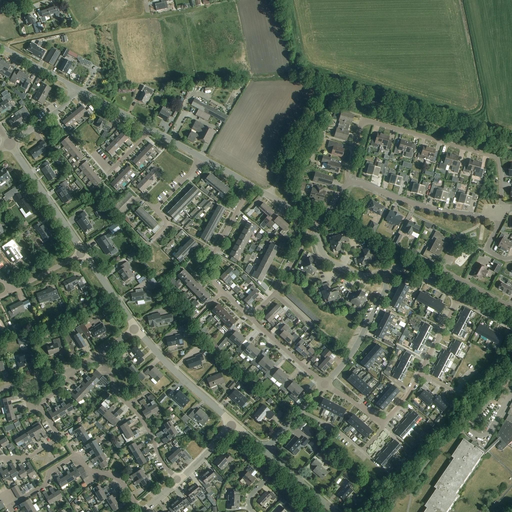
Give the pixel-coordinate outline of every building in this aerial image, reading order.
[(161,0),(162,3),(155,4),(157,11),(168,9),(166,2),(168,2),(167,0),(161,0)] [(55,7),(48,10),(50,16),(55,14),(57,18),(61,16),(59,11),(57,12),(55,7)] [(50,16),(48,10),(41,12),(43,17),(40,18),(42,23),(46,21),(45,17),(50,16)] [(32,20),(31,16),(25,18),(28,26),(35,24),(36,23),(35,19),(32,20)] [(40,23),(34,25),(37,33),(42,31),(40,23)] [(37,45),(32,42),(28,49),(33,52),(33,53),(35,54),(34,56),(41,60),(46,51),(40,48),(41,47),(37,45)] [(53,66),(60,53),(52,48),(44,61),(53,66)] [(65,48),(61,55),(65,58),(68,53),(70,54),(70,52),(65,48)] [(72,64),(64,60),(62,63),(63,63),(59,70),(66,74),(72,64)] [(11,66),(6,63),(0,73),(8,78),(12,71),(9,70),(11,66)] [(20,82),(25,74),(20,71),(17,75),(15,73),(10,81),(15,84),(17,80),(20,82)] [(25,74),(20,82),(23,83),(21,87),(26,90),(27,88),(31,82),(28,80),(30,76),(25,74)] [(40,89),(48,94),(51,89),(43,84),(40,89)] [(145,87),(142,86),(139,90),(143,92),(138,101),(145,104),(150,94),(151,95),(153,91),(145,87)] [(45,99),(48,94),(40,89),(37,94),(45,99)] [(12,100),(8,94),(1,99),(4,102),(0,104),(0,111),(1,113),(7,108),(8,110),(12,107),(9,102),(12,100)] [(45,99),(37,94),(34,100),(42,104),(45,99)] [(224,123),(228,117),(215,110),(200,101),(195,99),(191,106),(199,109),(203,112),(224,123)] [(87,112),(82,106),(77,110),(84,119),(85,118),(83,116),(86,113),(89,117),(91,116),(88,112),(87,112)] [(30,115),(25,108),(21,111),(21,110),(14,114),(16,117),(9,122),(13,128),(20,123),(20,125),(24,122),(21,117),(24,115),(26,118),(30,115)] [(77,110),(72,114),(80,123),(80,122),(78,120),(81,117),(83,120),(84,119),(77,110)] [(166,113),(161,110),(158,116),(167,121),(170,116),(174,118),(177,112),(174,111),(173,113),(168,110),(166,113)] [(340,121),(339,125),(349,128),(351,121),(352,122),(354,115),(341,112),(339,121),(340,121)] [(78,124),(80,123),(72,114),(67,118),(75,127),(75,126),(74,124),(76,122),(78,124)] [(75,127),(67,118),(62,122),(68,129),(69,128),(72,125),(74,128),(75,127)] [(107,122),(100,118),(97,123),(98,123),(96,126),(102,130),(103,129),(108,132),(110,128),(105,125),(107,122)] [(191,132),(187,139),(193,143),(196,138),(208,145),(215,131),(196,121),(192,129),(199,133),(198,135),(191,132)] [(349,128),(339,125),(337,129),(337,128),(334,137),(347,141),(348,134),(347,134),(349,128)] [(117,133),(116,134),(124,142),(129,138),(123,132),(119,135),(117,133)] [(113,138),(112,138),(120,147),(124,142),(116,134),(115,135),(118,137),(115,140),(113,138)] [(378,144),(381,145),(383,135),(378,134),(376,140),(372,139),(371,146),(377,148),(378,144)] [(383,135),(381,145),(386,147),(385,150),(389,151),(391,142),(388,141),(389,137),(383,135)] [(64,147),(62,149),(62,150),(71,142),(67,138),(61,143),(64,147)] [(108,142),(107,143),(115,151),(120,147),(112,138),(111,139),(113,141),(110,144),(108,142)] [(398,150),(404,152),(406,142),(401,140),(399,147),(396,146),(394,153),(397,154),(398,150)] [(47,146),(43,141),(40,144),(40,145),(30,152),(34,159),(46,151),(44,148),(47,146)] [(338,144),(329,141),(328,147),(333,149),(331,154),(342,157),(344,150),(337,147),(338,144)] [(66,154),(67,155),(76,147),(71,142),(62,150),(63,151),(66,149),(68,152),(66,154)] [(406,142),(404,152),(409,153),(408,157),(411,158),(413,151),(410,150),(412,143),(406,142)] [(115,151),(107,143),(106,144),(109,146),(106,149),(102,145),(101,147),(105,151),(105,150),(111,156),(115,151)] [(146,148),(154,156),(155,156),(152,154),(155,151),(159,154),(160,152),(157,149),(156,149),(150,144),(146,148)] [(80,152),(76,147),(67,155),(67,156),(70,154),(72,157),(70,159),(71,160),(80,152)] [(423,156),(427,157),(430,148),(423,147),(422,153),(419,152),(417,158),(423,159),(423,156)] [(146,148),(141,153),(150,161),(150,160),(148,158),(151,155),(153,157),(154,156),(146,148)] [(430,148),(427,157),(426,160),(435,163),(436,157),(434,156),(435,150),(430,148)] [(74,167),(75,165),(77,168),(81,164),(79,161),(84,157),(80,152),(71,160),(71,161),(74,159),(76,161),(73,165),(74,167)] [(141,153),(137,158),(145,166),(146,165),(144,163),(146,160),(149,162),(150,161),(141,153)] [(447,165),(450,166),(452,156),(450,155),(450,154),(447,153),(445,159),(442,158),(439,168),(443,170),(443,168),(446,169),(447,165)] [(331,158),(323,156),(322,162),(328,164),(326,170),(338,173),(340,165),(330,162),(331,158)] [(452,156),(450,166),(452,166),(451,170),(454,171),(454,173),(457,174),(460,163),(457,162),(458,157),(455,156),(452,156)] [(145,166),(137,158),(132,162),(138,168),(142,164),(144,166),(145,166)] [(470,171),(473,172),(476,162),(473,161),(470,160),(468,166),(465,165),(463,172),(469,174),(470,171)] [(366,174),(372,176),(374,167),(372,166),(373,163),(367,161),(365,167),(368,168),(367,174),(366,174)] [(49,165),(47,162),(42,165),(44,168),(42,170),(49,181),(56,177),(48,166),(49,165)] [(80,174),(81,175),(90,167),(85,162),(79,168),(82,172),(80,174)] [(476,162),(473,172),(476,173),(475,177),(481,178),(484,170),(480,169),(482,163),(479,162),(478,163),(476,162)] [(374,167),(372,176),(378,177),(377,177),(379,171),(382,172),(382,171),(384,165),(378,163),(377,168),(374,167)] [(124,171),(132,179),(133,178),(131,176),(133,173),(137,177),(139,175),(135,171),(134,172),(128,166),(124,171)] [(84,179),(85,180),(94,172),(90,167),(81,175),(81,176),(84,174),(86,177),(84,179)] [(0,185),(11,178),(5,168),(0,171),(0,185)] [(147,171),(156,179),(160,174),(154,168),(150,172),(148,170),(147,171)] [(388,183),(394,185),(397,177),(394,176),(395,171),(390,170),(388,177),(391,178),(389,183),(388,183)] [(131,180),(132,179),(124,171),(119,176),(128,184),(128,183),(126,181),(129,178),(131,180)] [(144,175),(143,175),(151,184),(156,179),(147,171),(146,172),(149,174),(146,177),(144,175)] [(98,177),(94,172),(85,180),(86,180),(88,178),(90,181),(88,183),(89,184),(98,177)] [(328,176),(315,173),(314,177),(316,178),(315,182),(331,187),(332,181),(329,181),(328,178),(328,176)] [(210,174),(208,177),(205,175),(201,180),(203,182),(205,181),(210,185),(215,178),(212,175),(212,176),(210,174)] [(397,177),(394,185),(400,187),(400,186),(401,181),(404,182),(406,175),(400,174),(399,177),(397,177)] [(139,179),(138,180),(147,188),(151,184),(143,175),(142,176),(144,178),(141,181),(139,179)] [(119,176),(115,180),(123,188),(124,187),(122,185),(124,182),(127,185),(128,184),(119,176)] [(98,177),(89,184),(90,185),(92,183),(94,186),(91,189),(92,191),(96,188),(96,187),(102,182),(98,177)] [(210,185),(214,189),(220,182),(217,179),(217,180),(215,178),(210,185)] [(123,188),(115,180),(110,185),(116,191),(120,187),(122,189),(123,188)] [(147,188),(138,180),(138,181),(140,183),(137,186),(135,184),(133,185),(136,188),(137,187),(142,193),(147,188)] [(411,192),(417,194),(419,186),(416,185),(417,181),(412,180),(410,186),(413,187),(411,192)] [(298,181),(296,190),(304,192),(306,183),(298,181)] [(57,192),(60,197),(65,204),(72,199),(65,188),(68,186),(65,182),(61,185),(63,188),(57,192)] [(214,189),(219,193),(225,186),(222,183),(221,184),(220,182),(214,189)] [(419,186),(417,194),(422,196),(423,195),(422,195),(424,190),(427,190),(429,183),(423,182),(422,186),(419,186)] [(200,193),(194,186),(191,189),(192,190),(190,191),(189,191),(196,197),(200,193)] [(224,196),(230,190),(227,187),(226,188),(224,186),(225,186),(219,193),(224,196)] [(434,199),(440,200),(442,192),(437,191),(438,187),(435,186),(433,192),(436,193),(435,199),(434,199)] [(326,192),(315,189),(312,188),(310,197),(323,201),(326,192)] [(442,192),(440,200),(446,202),(445,202),(447,196),(450,197),(451,192),(452,190),(446,188),(445,193),(442,192)] [(458,203),(464,204),(466,196),(463,195),(464,192),(459,190),(457,196),(460,197),(458,203),(458,202),(458,203)] [(191,202),(196,197),(189,191),(187,194),(186,196),(185,195),(191,202)] [(21,196),(19,194),(13,197),(17,204),(19,203),(26,214),(33,210),(25,198),(23,200),(21,196)] [(466,196),(464,204),(469,206),(470,206),(469,206),(471,200),(474,201),(475,195),(472,194),(471,197),(466,196)] [(181,200),(187,206),(191,202),(185,195),(182,198),(183,199),(181,200)] [(176,204),(183,211),(187,206),(181,200),(178,203),(177,205),(176,204)] [(384,208),(372,201),(370,205),(368,208),(369,208),(368,209),(380,215),(384,208)] [(260,210),(264,213),(269,208),(263,203),(259,208),(257,206),(253,210),(255,211),(257,213),(260,210)] [(172,209),(178,215),(183,211),(176,204),(174,207),(174,208),(173,209),(172,209)] [(225,212),(224,212),(225,209),(218,206),(215,211),(223,215),(225,212)] [(143,208),(142,209),(140,207),(134,213),(139,217),(145,212),(145,211),(143,208)] [(250,217),(255,211),(253,210),(251,210),(249,208),(245,213),(250,217)] [(260,225),(264,229),(272,219),(270,217),(274,213),(269,208),(264,213),(268,216),(265,220),(260,225)] [(178,215),(172,209),(169,211),(170,212),(168,214),(174,220),(178,215)] [(215,211),(212,217),(220,221),(222,217),(221,217),(222,215),(223,215),(215,211)] [(387,222),(395,226),(396,225),(398,226),(402,218),(399,216),(399,215),(394,212),(394,213),(390,211),(385,220),(387,221),(387,222)] [(87,216),(84,212),(78,216),(80,220),(77,222),(85,233),(92,228),(85,217),(87,216)] [(147,213),(146,213),(145,212),(139,217),(143,222),(149,216),(150,216),(147,213)] [(151,218),(149,216),(143,222),(148,226),(154,220),(154,221),(154,220),(151,217),(151,218)] [(275,223),(279,227),(284,221),(278,216),(274,221),(272,219),(264,229),(264,228),(267,231),(269,228),(270,229),(272,226),(272,227),(275,223)] [(212,217),(209,222),(217,226),(219,223),(218,223),(219,221),(220,221),(212,217)] [(155,222),(154,221),(154,220),(148,226),(152,231),(159,224),(156,222),(155,222)] [(284,221),(279,227),(283,230),(280,233),(288,241),(290,238),(286,234),(290,230),(287,228),(289,226),(284,221)] [(416,234),(420,227),(409,221),(405,228),(406,228),(404,232),(411,236),(413,232),(416,234)] [(209,222),(206,227),(213,231),(214,232),(216,228),(215,228),(216,226),(217,226),(209,222)] [(253,233),(254,229),(257,230),(258,228),(247,222),(244,228),(253,233)] [(374,233),(378,225),(373,222),(369,230),(374,233)] [(111,227),(109,229),(111,232),(113,236),(114,237),(117,236),(123,232),(117,223),(111,227)] [(41,227),(39,224),(34,227),(36,231),(37,230),(45,241),(51,237),(43,225),(41,227)] [(206,227),(203,233),(211,237),(213,234),(212,233),(213,231),(206,227)] [(250,238),(253,233),(244,228),(241,234),(250,238)] [(435,241),(433,246),(442,250),(445,244),(442,243),(445,237),(436,232),(432,240),(435,241)] [(211,237),(203,233),(200,238),(208,243),(210,239),(209,239),(210,237),(211,237)] [(246,244),(250,238),(241,234),(238,239),(246,244)] [(344,237),(344,234),(329,238),(333,253),(341,251),(342,254),(345,253),(343,246),(342,247),(341,243),(346,241),(346,243),(349,242),(347,236),(344,237)] [(397,244),(402,236),(398,234),(393,242),(397,244)] [(501,250),(503,251),(509,241),(504,238),(505,235),(502,234),(499,239),(502,241),(499,247),(501,249),(501,250)] [(114,250),(104,236),(97,241),(106,255),(111,252),(113,255),(117,252),(115,249),(114,250)] [(196,247),(195,246),(197,244),(191,239),(187,243),(193,249),(196,247)] [(238,239),(235,245),(243,249),(246,244),(238,239)] [(509,241),(503,251),(506,252),(506,251),(509,253),(511,247),(511,240),(511,242),(509,241)] [(187,243),(183,248),(189,254),(192,251),(191,251),(193,249),(193,250),(193,249),(187,243)] [(13,247),(10,244),(5,247),(7,250),(5,252),(13,263),(19,259),(12,248),(13,247)] [(268,249),(276,254),(279,248),(271,244),(268,249)] [(240,255),(243,249),(235,245),(232,250),(240,255)] [(442,250),(433,246),(431,250),(427,248),(423,256),(432,261),(435,255),(439,257),(442,250)] [(363,250),(361,247),(359,248),(361,255),(361,254),(363,258),(358,260),(357,258),(354,259),(356,265),(359,264),(360,267),(374,263),(370,248),(363,250)] [(183,248),(178,252),(184,258),(187,256),(187,255),(188,253),(189,254),(183,248)] [(268,249),(265,255),(273,259),(276,254),(268,249)] [(412,249),(409,255),(415,258),(417,252),(412,249)] [(229,256),(232,257),(230,260),(236,263),(240,255),(232,250),(229,256)] [(174,257),(180,263),(183,260),(182,259),(184,258),(178,252),(174,257)] [(317,257),(311,254),(310,257),(307,256),(300,269),(314,276),(317,269),(320,271),(321,268),(315,265),(315,266),(312,264),(314,259),(315,260),(317,257)] [(265,255),(262,261),(270,265),(273,259),(265,255)] [(262,261),(259,266),(267,270),(270,265),(262,261)] [(131,268),(127,262),(120,267),(122,270),(118,272),(125,282),(133,276),(129,270),(131,268)] [(487,268),(479,264),(472,276),(476,278),(476,277),(481,279),(483,275),(485,277),(488,272),(485,271),(487,268)] [(497,273),(501,267),(495,264),(492,270),(497,273)] [(259,266),(256,272),(265,276),(267,270),(259,266)] [(225,273),(230,278),(233,274),(237,277),(240,274),(236,270),(234,272),(230,268),(225,273)] [(177,276),(182,281),(188,274),(184,270),(177,276)] [(265,276),(256,272),(253,277),(262,282),(265,276)] [(227,280),(230,278),(225,273),(220,278),(228,286),(230,288),(232,285),(227,280)] [(182,281),(186,285),(193,279),(188,274),(182,281)] [(137,281),(140,284),(147,280),(144,276),(137,281)] [(63,283),(67,290),(69,293),(75,289),(74,287),(79,284),(83,292),(86,290),(85,288),(87,287),(85,283),(83,285),(82,283),(79,277),(76,279),(75,277),(63,283)] [(186,285),(191,290),(197,283),(193,279),(186,285)] [(191,290),(195,294),(202,288),(197,283),(191,290)] [(337,291),(340,290),(339,287),(333,289),(333,290),(329,292),(328,287),(329,286),(328,283),(322,285),(323,288),(320,289),(325,303),(340,298),(337,291)] [(409,287),(401,283),(398,289),(407,293),(407,292),(409,289),(413,291),(414,289),(410,287),(409,287)] [(511,288),(502,283),(499,289),(505,293),(505,294),(510,296),(511,294),(511,286),(511,287),(511,288)] [(252,292),(249,296),(254,301),(259,296),(254,291),(256,289),(252,285),(249,289),(252,292)] [(363,288),(360,287),(357,293),(358,294),(356,297),(351,295),(352,293),(349,292),(346,297),(349,299),(348,301),(361,308),(368,295),(361,291),(363,288)] [(49,290),(37,294),(39,302),(40,304),(49,301),(48,298),(50,297),(52,302),(60,299),(57,290),(54,291),(52,288),(48,289),(49,290)] [(195,294),(200,299),(206,292),(202,288),(195,294)] [(398,289),(395,295),(404,299),(404,298),(406,294),(410,297),(411,294),(407,292),(407,293),(398,289)] [(136,293),(131,294),(133,302),(144,300),(144,301),(151,300),(150,296),(149,290),(142,291),(142,290),(136,291),(136,293)] [(206,292),(200,299),(202,301),(201,303),(203,305),(211,297),(206,292)] [(416,300),(422,304),(428,293),(425,292),(424,294),(420,292),(416,300)] [(430,295),(428,293),(422,304),(428,307),(433,299),(429,297),(430,295)] [(254,301),(249,296),(246,298),(241,294),(239,296),(244,301),(249,306),(254,301)] [(395,295),(392,300),(401,305),(401,304),(403,300),(407,302),(408,300),(404,298),(404,299),(395,295)] [(428,307),(434,310),(440,300),(437,298),(436,300),(433,299),(428,307)] [(401,305),(392,300),(389,306),(398,310),(400,306),(404,308),(405,306),(401,304),(401,305)] [(440,300),(434,310),(440,313),(445,305),(441,303),(442,301),(440,300)] [(28,301),(26,302),(22,304),(21,302),(10,307),(13,314),(25,309),(25,310),(31,307),(28,301)] [(216,315),(223,309),(218,304),(215,307),(213,304),(209,308),(216,315)] [(278,305),(269,313),(274,318),(278,315),(281,318),(286,313),(278,305)] [(463,312),(461,311),(460,314),(470,319),(473,313),(465,308),(463,312)] [(220,320),(227,313),(223,309),(216,315),(214,318),(218,322),(220,320)] [(220,320),(225,324),(232,318),(227,313),(220,320)] [(271,321),(274,318),(269,313),(264,318),(272,326),(274,325),(271,321)] [(386,313),(383,318),(391,323),(392,322),(393,318),(398,321),(399,318),(394,316),(394,317),(389,315),(386,313)] [(154,316),(148,317),(149,325),(151,325),(151,328),(157,326),(156,324),(161,323),(161,324),(167,322),(168,323),(173,322),(172,315),(166,316),(160,318),(160,315),(159,314),(154,315),(154,316)] [(460,317),(458,321),(467,325),(470,319),(460,314),(458,316),(460,317)] [(235,327),(233,325),(236,322),(232,318),(225,324),(223,327),(227,331),(226,332),(229,335),(235,327)] [(383,318),(380,324),(388,328),(389,328),(391,324),(395,326),(396,324),(392,322),(391,323),(383,318)] [(455,323),(453,326),(464,331),(467,325),(458,321),(457,324),(455,323)] [(87,337),(91,335),(90,334),(92,333),(91,331),(89,332),(87,331),(87,330),(91,327),(88,322),(84,325),(81,327),(84,332),(87,337)] [(280,336),(284,340),(289,334),(292,331),(285,325),(283,323),(280,326),(277,330),(278,329),(281,331),(282,330),(284,331),(280,336)] [(419,328),(429,334),(433,328),(424,323),(422,327),(420,326),(419,328)] [(9,328),(13,338),(23,333),(18,324),(9,328)] [(103,326),(102,324),(90,331),(95,338),(106,331),(105,329),(105,328),(104,326),(103,326)] [(380,324),(377,330),(385,334),(386,333),(388,330),(392,332),(393,330),(389,328),(388,328),(380,324)] [(475,333),(482,336),(487,326),(485,324),(484,326),(480,324),(475,333)] [(460,337),(464,331),(453,326),(452,328),(454,330),(452,333),(460,337)] [(490,327),(487,326),(482,336),(488,339),(492,331),(489,329),(490,327)] [(84,333),(80,327),(76,330),(78,334),(73,336),(80,349),(86,346),(83,340),(83,339),(83,338),(81,338),(80,335),(84,333)] [(420,332),(418,336),(426,340),(429,334),(419,328),(418,331),(420,332)] [(385,334),(377,330),(374,336),(382,340),(385,335),(389,337),(390,335),(386,333),(385,334)] [(234,343),(241,336),(236,331),(230,339),(229,340),(228,341),(233,345),(234,343)] [(292,331),(289,334),(284,340),(289,344),(293,339),(295,341),(298,337),(294,334),(292,337),(289,334),(292,331)] [(488,339),(494,342),(499,332),(497,331),(496,333),(492,331),(488,339)] [(499,332),(494,342),(500,346),(505,338),(501,336),(502,334),(499,332)] [(177,336),(166,339),(168,347),(179,344),(180,346),(183,346),(182,341),(182,340),(181,334),(177,335),(177,336)] [(29,335),(23,337),(25,344),(26,347),(32,345),(29,335)] [(236,350),(239,352),(244,346),(242,344),(246,340),(241,336),(234,343),(239,347),(236,350)] [(414,338),(413,341),(423,346),(426,340),(418,336),(416,339),(414,338)] [(227,337),(221,344),(223,346),(228,341),(229,340),(227,337)] [(192,338),(189,341),(191,343),(194,346),(198,343),(194,340),(192,338)] [(61,346),(59,339),(53,340),(54,345),(47,347),(50,356),(59,353),(58,346),(61,346)] [(296,350),(300,354),(305,349),(303,346),(305,343),(301,340),(298,344),(300,346),(296,350)] [(464,345),(456,340),(454,344),(452,343),(450,346),(461,351),(464,345)] [(423,346),(413,341),(411,343),(413,344),(412,348),(420,352),(423,346)] [(244,351),(249,356),(255,348),(250,344),(247,348),(244,346),(239,352),(241,354),(244,351)] [(377,345),(373,349),(380,356),(381,355),(383,352),(387,355),(388,353),(384,350),(384,351),(377,345)] [(132,358),(134,356),(138,361),(136,362),(139,365),(144,361),(141,358),(144,356),(136,346),(128,353),(132,358)] [(308,346),(305,349),(300,354),(305,358),(309,354),(311,356),(315,351),(308,346)] [(451,349),(449,353),(453,355),(458,357),(461,351),(450,346),(449,348),(451,349)] [(260,353),(255,348),(249,356),(253,360),(251,363),(253,365),(259,359),(256,357),(260,353)] [(321,355),(323,356),(326,359),(323,362),(328,367),(333,362),(328,358),(330,355),(332,354),(327,349),(321,355)] [(373,349),(369,354),(376,360),(379,357),(382,360),(384,358),(381,355),(380,356),(373,349)] [(33,359),(31,351),(26,353),(26,355),(19,357),(19,360),(17,361),(19,368),(25,367),(25,365),(31,363),(30,360),(33,359)] [(453,355),(449,353),(445,351),(443,354),(441,353),(440,356),(450,361),(453,355)] [(401,355),(400,358),(410,363),(414,357),(405,353),(403,356),(401,355)] [(202,355),(202,354),(198,356),(198,357),(187,361),(190,369),(202,364),(201,362),(204,360),(205,359),(204,354),(202,355)] [(369,354),(365,359),(371,365),(372,364),(375,361),(378,364),(380,363),(376,360),(369,354)] [(438,363),(447,367),(450,361),(440,356),(438,358),(440,359),(438,363)] [(258,364),(263,368),(269,361),(265,357),(261,361),(259,359),(253,365),(256,367),(258,364)] [(401,362),(399,365),(407,369),(410,363),(400,358),(399,361),(401,362)] [(371,365),(365,359),(360,364),(367,370),(371,366),(374,369),(376,367),(372,364),(371,365)] [(265,375),(267,377),(273,371),(271,369),(274,365),(269,361),(263,368),(268,372),(265,375)] [(328,367),(323,362),(320,366),(317,362),(313,366),(317,370),(319,368),(323,372),(328,367)] [(435,365),(433,368),(444,373),(447,367),(438,363),(437,367),(435,365)] [(395,368),(394,370),(404,376),(407,369),(399,365),(397,369),(395,368)] [(164,376),(154,367),(151,370),(149,368),(144,373),(147,376),(149,374),(157,383),(164,376)] [(432,375),(440,380),(444,373),(433,368),(432,371),(434,372),(432,375)] [(273,376),(277,381),(284,373),(279,369),(275,373),(273,371),(267,377),(270,380),(273,376)] [(347,380),(352,384),(358,377),(357,376),(354,374),(357,370),(355,369),(352,373),(353,373),(347,380)] [(83,377),(88,382),(94,386),(96,384),(97,385),(101,386),(103,384),(106,387),(110,383),(96,370),(92,375),(94,376),(91,379),(86,374),(83,377)] [(404,376),(394,370),(392,373),(394,374),(392,377),(401,382),(404,376)] [(140,373),(136,377),(141,382),(145,378),(140,373)] [(225,383),(221,373),(207,379),(211,388),(221,384),(225,383)] [(289,378),(284,373),(277,381),(282,385),(279,388),(282,390),(287,384),(285,382),(289,378)] [(352,384),(356,388),(363,381),(362,381),(359,378),(362,375),(360,373),(357,376),(358,377),(352,384)] [(356,388),(361,393),(367,386),(367,385),(364,382),(367,379),(365,377),(362,381),(363,381),(356,388)] [(78,382),(81,385),(89,392),(94,386),(88,382),(86,385),(81,380),(78,382)] [(240,381),(235,386),(239,389),(243,384),(240,381)] [(367,386),(361,393),(366,397),(372,390),(368,386),(371,383),(370,381),(367,385),(367,386)] [(287,389),(292,393),(298,386),(293,382),(290,386),(287,384),(282,390),(284,392),(287,389)] [(81,385),(78,388),(75,385),(73,388),(78,393),(83,397),(89,392),(81,385)] [(386,386),(385,388),(384,388),(388,391),(389,390),(396,396),(400,392),(393,385),(389,389),(386,386)] [(298,386),(292,393),(296,397),(294,401),(296,403),(302,396),(299,394),(303,390),(298,386)] [(247,401),(235,390),(229,397),(241,408),(247,401)] [(380,393),(384,396),(384,395),(391,401),(396,396),(389,390),(388,391),(385,394),(382,391),(380,393)] [(427,393),(424,390),(418,397),(423,402),(431,393),(429,391),(427,393)] [(78,393),(75,396),(70,391),(68,393),(78,403),(83,397),(78,393)] [(176,395),(172,391),(168,396),(172,400),(173,399),(183,408),(190,401),(179,391),(176,395)] [(498,402),(502,405),(508,395),(503,392),(498,402)] [(429,407),(432,403),(435,400),(432,397),(433,395),(431,393),(423,402),(429,407)] [(149,408),(152,414),(159,410),(153,401),(156,399),(155,398),(151,395),(147,398),(150,403),(147,405),(149,408)] [(376,397),(379,400),(380,400),(387,406),(391,401),(384,395),(384,396),(381,399),(378,396),(376,397)] [(3,400),(5,407),(12,405),(11,401),(17,399),(16,396),(3,400)] [(438,396),(435,400),(432,403),(437,408),(445,399),(443,397),(441,399),(438,396)] [(101,405),(102,406),(97,411),(103,416),(108,411),(110,408),(108,406),(109,405),(108,405),(112,401),(108,397),(101,405)] [(324,409),(322,413),(324,414),(326,410),(325,410),(329,401),(323,399),(322,401),(319,400),(316,405),(324,409)] [(447,401),(445,399),(437,408),(442,412),(449,405),(446,403),(447,401)] [(59,402),(63,408),(67,414),(73,410),(70,404),(66,406),(62,400),(59,402)] [(149,408),(147,405),(145,402),(144,400),(139,402),(141,405),(142,405),(146,410),(142,412),(146,418),(152,414),(149,408)] [(380,400),(379,400),(377,403),(373,400),(372,402),(376,405),(383,411),(387,406),(380,400)] [(330,417),(332,413),(331,413),(335,404),(329,401),(325,410),(326,410),(329,412),(327,416),(330,417)] [(427,508),(424,511),(447,511),(455,500),(459,495),(456,493),(484,453),(486,454),(487,452),(488,452),(489,451),(500,440),(502,443),(499,445),(498,446),(498,447),(498,448),(498,449),(499,450),(500,451),(501,451),(502,451),(503,450),(506,447),(508,446),(511,442),(511,403),(510,408),(511,408),(508,414),(511,416),(511,423),(506,420),(496,438),(499,439),(486,451),(485,450),(476,444),(474,446),(467,441),(464,439),(452,457),(454,458),(434,487),(437,489),(429,500),(425,506),(427,508)] [(53,406),(56,412),(57,412),(60,418),(67,414),(63,408),(59,410),(56,404),(53,406)] [(335,420),(337,416),(336,416),(340,407),(335,404),(331,413),(332,413),(335,415),(333,419),(335,420)] [(5,407),(7,414),(14,413),(20,411),(19,408),(13,409),(12,405),(5,407)] [(270,411),(263,405),(253,417),(260,423),(265,416),(270,420),(274,415),(270,411)] [(112,406),(110,408),(108,411),(103,416),(108,421),(113,416),(110,413),(115,408),(112,406)] [(336,416),(337,416),(341,418),(339,422),(341,423),(343,418),(342,418),(346,410),(340,407),(336,416)] [(57,412),(56,412),(53,414),(49,408),(47,410),(54,422),(60,418),(57,412)] [(120,409),(113,416),(108,421),(114,426),(119,421),(116,418),(118,416),(119,416),(123,412),(120,409)] [(209,418),(200,409),(197,413),(194,410),(189,416),(196,423),(197,421),(202,426),(209,418)] [(409,413),(407,415),(416,423),(420,418),(413,411),(410,414),(409,413)] [(14,413),(7,414),(9,422),(22,418),(21,415),(15,417),(14,413)] [(350,430),(353,426),(352,426),(358,419),(353,414),(351,417),(349,419),(347,421),(351,425),(348,428),(350,430)] [(185,415),(181,419),(185,423),(189,419),(185,415)] [(407,419),(404,422),(411,428),(416,423),(407,415),(405,417),(407,419)] [(356,429),(353,432),(354,434),(357,431),(357,430),(363,423),(358,419),(352,426),(353,426),(356,429)] [(120,427),(124,433),(130,430),(128,426),(134,423),(132,420),(120,427)] [(162,435),(165,434),(168,432),(168,431),(174,428),(170,421),(164,425),(166,429),(160,432),(162,435)] [(400,423),(398,426),(406,433),(411,428),(404,422),(401,425),(400,423)] [(359,438),(362,435),(361,434),(368,427),(363,423),(357,430),(357,431),(360,433),(357,437),(359,438)] [(40,425),(34,429),(37,435),(41,433),(44,439),(47,437),(40,425)] [(302,430),(311,438),(315,433),(306,425),(302,430)] [(78,433),(80,436),(80,437),(86,433),(82,426),(70,434),(72,437),(78,433)] [(402,439),(406,433),(398,426),(396,428),(397,429),(395,432),(402,439)] [(361,434),(362,435),(365,437),(362,441),(364,442),(367,439),(366,438),(372,431),(368,427),(361,434)] [(170,441),(169,440),(178,434),(174,428),(168,431),(168,432),(165,434),(166,436),(166,437),(162,440),(164,444),(170,441)] [(34,429),(27,433),(31,439),(34,437),(38,443),(41,441),(37,435),(34,429)] [(130,430),(124,433),(128,440),(140,433),(138,430),(132,433),(130,430)] [(27,433),(21,437),(25,443),(28,441),(32,447),(35,445),(31,439),(27,433)] [(80,437),(80,436),(74,440),(76,443),(82,439),(84,443),(90,439),(86,433),(80,437)] [(301,441),(295,436),(286,447),(292,453),(301,444),(304,447),(309,441),(304,437),(301,441)] [(25,443),(21,437),(14,441),(18,447),(22,445),(25,451),(28,449),(25,443)] [(6,438),(0,441),(0,443),(1,445),(0,445),(3,448),(6,446),(10,452),(16,448),(12,443),(9,445),(6,438)] [(90,447),(93,451),(99,447),(95,440),(83,448),(85,451),(90,447)] [(401,446),(394,440),(392,443),(390,442),(388,444),(397,452),(401,446)] [(128,447),(132,453),(139,449),(144,446),(143,443),(137,447),(135,443),(128,447)] [(388,448),(385,450),(392,457),(397,452),(388,444),(386,446),(388,448)] [(94,454),(96,457),(97,457),(103,453),(99,447),(93,451),(87,454),(89,457),(94,454)] [(132,453),(136,460),(143,456),(150,451),(148,448),(143,451),(141,453),(139,449),(132,453)] [(179,449),(173,454),(178,459),(181,456),(186,461),(188,459),(186,457),(189,455),(185,450),(183,452),(179,449)] [(381,452),(379,454),(387,462),(392,457),(385,450),(382,453),(381,452)] [(320,451),(316,456),(321,461),(326,455),(320,451)] [(100,463),(99,464),(102,469),(108,466),(105,461),(107,460),(103,453),(97,457),(96,457),(91,461),(92,464),(98,460),(100,463)] [(178,459),(173,454),(168,459),(167,458),(166,459),(166,458),(166,459),(166,460),(167,461),(167,462),(168,463),(168,464),(169,464),(170,462),(173,464),(176,461),(180,466),(183,464),(178,459)] [(232,459),(227,454),(224,457),(221,455),(214,463),(222,470),(229,462),(230,463),(232,459)] [(387,462),(379,454),(377,456),(378,458),(376,461),(383,467),(387,462)] [(143,456),(136,460),(140,466),(152,459),(151,456),(145,459),(143,456)] [(321,465),(315,460),(311,465),(316,468),(313,471),(322,479),(327,473),(320,467),(321,465)] [(30,470),(26,472),(28,475),(30,478),(36,474),(29,462),(26,464),(30,470)] [(12,470),(9,473),(11,476),(13,479),(16,477),(18,480),(19,481),(21,479),(19,475),(18,473),(12,463),(9,465),(12,470)] [(21,471),(18,473),(19,475),(21,479),(28,475),(26,472),(21,463),(18,465),(21,471)] [(74,472),(71,474),(74,480),(80,476),(83,480),(88,477),(82,467),(77,470),(73,464),(71,466),(74,472)] [(9,473),(7,470),(3,472),(0,466),(0,472),(4,480),(12,482),(13,479),(11,476),(9,473)] [(68,475),(64,478),(68,484),(74,480),(71,474),(67,468),(64,470),(68,475)] [(246,471),(248,473),(243,478),(247,482),(246,483),(249,486),(255,479),(251,476),(253,473),(248,468),(246,471)] [(137,476),(139,480),(145,476),(141,470),(129,477),(131,480),(137,476)] [(210,470),(205,474),(211,481),(214,478),(216,481),(218,480),(221,482),(223,481),(221,478),(217,473),(214,475),(210,470)] [(68,484),(64,478),(61,480),(57,474),(54,476),(61,488),(68,484)] [(210,486),(208,483),(211,481),(205,474),(200,478),(204,483),(202,485),(206,489),(205,490),(208,494),(209,494),(212,492),(209,487),(210,486)] [(149,487),(147,484),(149,483),(145,476),(139,480),(133,483),(135,486),(141,483),(143,486),(142,487),(144,490),(149,487)] [(352,485),(346,480),(341,485),(344,488),(338,495),(344,501),(352,491),(349,488),(352,485)] [(191,488),(196,495),(199,493),(202,495),(206,492),(202,487),(200,489),(196,484),(191,488)] [(103,492),(106,491),(109,489),(107,486),(101,489),(99,485),(93,489),(97,496),(103,492)] [(49,489),(52,495),(56,501),(63,497),(59,491),(55,493),(52,487),(49,489)] [(196,495),(191,488),(185,492),(189,497),(187,499),(191,504),(195,500),(193,498),(196,495)] [(52,495),(49,497),(45,491),(42,493),(50,505),(56,501),(52,495)] [(107,494),(106,491),(103,492),(97,496),(101,502),(106,499),(113,495),(111,492),(107,494)] [(113,495),(106,499),(109,503),(105,506),(106,508),(110,506),(116,502),(114,498),(120,495),(118,492),(113,495)] [(227,501),(231,501),(239,501),(240,495),(238,495),(238,492),(228,492),(228,496),(227,496),(227,501)] [(269,495),(266,492),(257,501),(263,506),(271,498),(274,501),(277,498),(271,492),(269,495)] [(180,498),(175,502),(181,509),(184,506),(186,509),(191,505),(186,499),(183,501),(180,498)] [(25,506),(27,510),(33,506),(29,499),(17,507),(19,510),(25,506)] [(239,507),(239,501),(231,501),(230,504),(228,504),(228,510),(235,510),(235,507),(239,507)] [(118,505),(116,502),(110,506),(114,511),(126,505),(124,502),(118,505)] [(181,509),(175,502),(170,506),(173,509),(170,511),(178,511),(181,509)]
